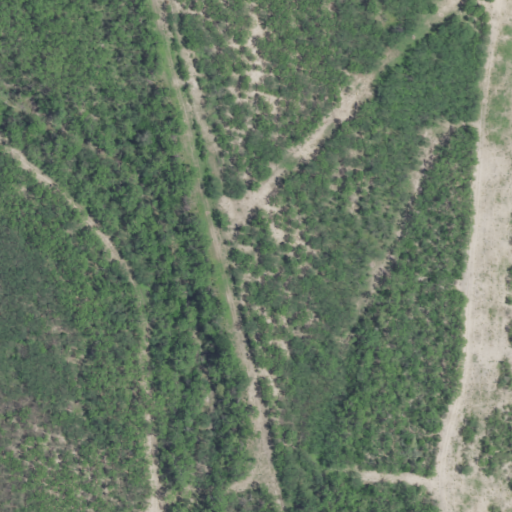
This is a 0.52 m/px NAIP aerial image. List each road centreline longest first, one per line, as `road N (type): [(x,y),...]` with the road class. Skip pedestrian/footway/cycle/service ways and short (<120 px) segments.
road 1 (track): [(501,0),(480,106),(462,359),(433,480),(438,511)]
road 2 (track): [(0,172),(92,263),(117,308),(161,511)]
